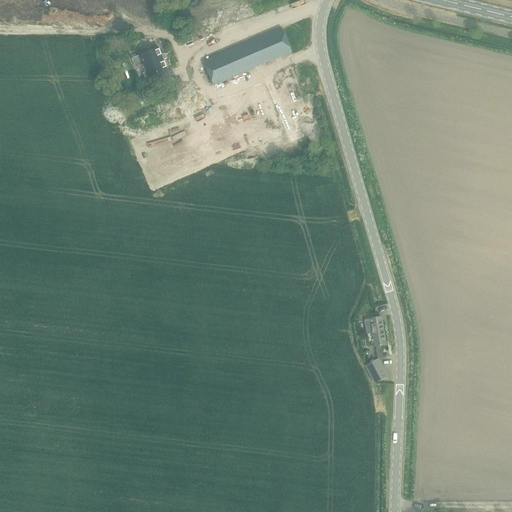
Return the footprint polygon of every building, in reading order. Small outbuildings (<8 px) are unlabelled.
[(214,85),(291,51),(282,29),(204,62),(214,85)] [(149,77),(167,69),(158,47),(139,55),(139,56),(132,59),(136,68),(143,65),(149,77)] [(302,77),(297,79),(300,89),(305,87),(302,77)] [(282,131),(262,85),(134,141),(153,186),(282,131)] [(376,346),(386,345),(382,317),(372,318),(372,319),(366,320),(367,330),(373,329),(376,346)] [(375,384),(387,377),(378,359),(365,366),(375,384)]
